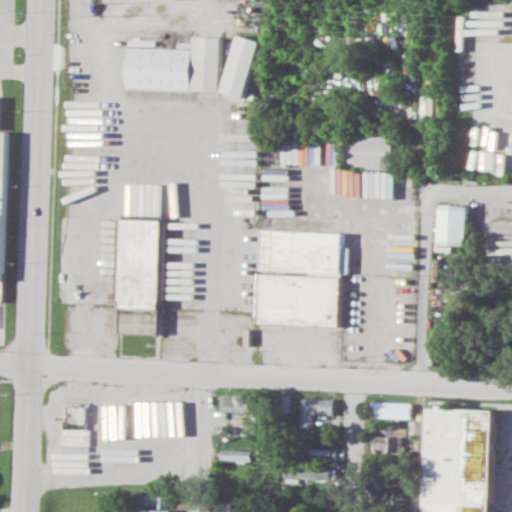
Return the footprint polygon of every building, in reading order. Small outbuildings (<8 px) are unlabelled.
[(130,45),(196,47),(197,34),(224,35),(222,90),(128,87),(130,45)] [(240,35),(221,98),(243,104),(262,41),(240,35)] [(0,92),(4,93),(3,128),(13,128),(7,300),(0,299),(0,92)] [(351,133),(397,135),(396,168),(350,166),(351,133)] [(442,203),(471,205),(469,245),(440,243),(442,203)] [(126,219),(167,220),(163,307),(123,305),(126,219)] [(264,230),(345,233),(341,328),(259,324),(264,230)] [(254,395),(222,394),(222,410),(253,411),(254,395)] [(314,427),(315,413),(335,414),(336,398),(303,397),(302,427),(314,427)] [(413,402),(376,401),(375,417),(413,418),(413,402)] [(430,511),(435,411),(499,414),(494,511),(430,511)] [(411,435),(424,435),(425,421),(411,420),(411,435)] [(404,451),(404,436),(376,435),(376,450),(404,451)] [(338,449),(310,448),(309,459),(337,459),(338,449)] [(221,449),(221,460),(253,460),(252,449),(221,449)] [(286,483),(300,482),(300,479),(337,478),(337,466),(286,467),(286,483)] [(147,505),(168,506),(169,491),(148,490),(147,505)] [(220,511),(249,511),(249,503),(220,504),(220,511)]
